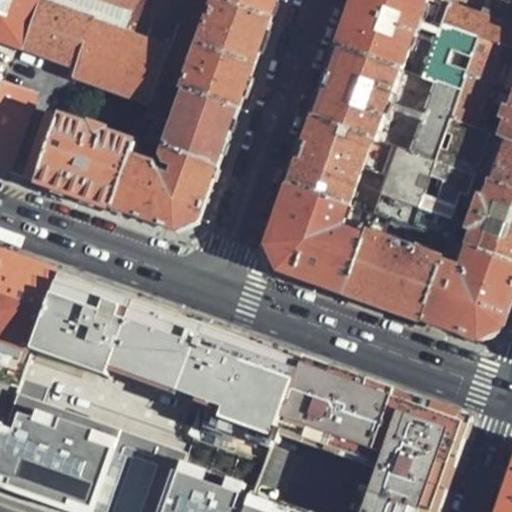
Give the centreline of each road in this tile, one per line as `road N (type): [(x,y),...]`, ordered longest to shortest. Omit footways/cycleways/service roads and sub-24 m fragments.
road 1 (primary): [(509,395),(220,290)]
road 2 (residential): [(319,0),(220,290)]
road 3 (primary): [(220,290),(0,211)]
road 4 (residential): [(472,511),(509,395)]
